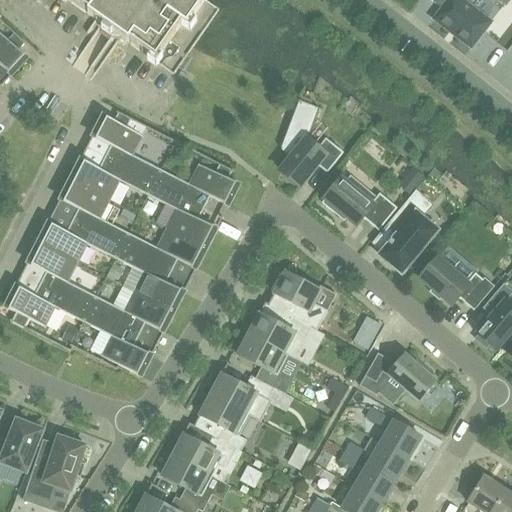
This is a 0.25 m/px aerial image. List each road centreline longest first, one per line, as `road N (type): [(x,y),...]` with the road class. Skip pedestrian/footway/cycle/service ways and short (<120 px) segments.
road 1 (residential): [(498,387),(301,220),(281,216),(253,236),(138,422)]
road 2 (residential): [(0,113),(49,60),(91,90),(0,285)]
road 3 (unclassified): [(363,0),(511,120)]
road 4 (residential): [(138,422),(0,365)]
road 5 (residential): [(420,511),(498,387)]
